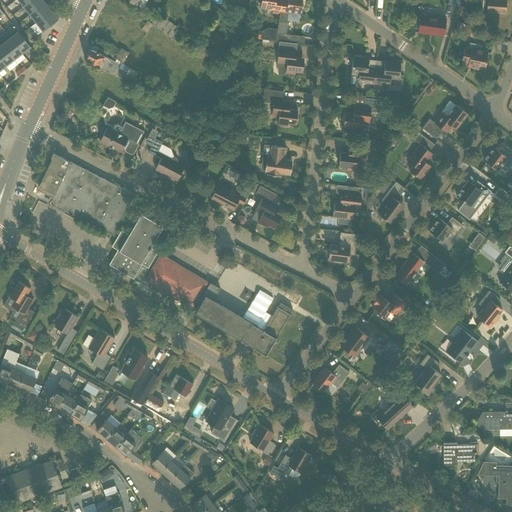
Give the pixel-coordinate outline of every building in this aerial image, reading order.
[(43,0),(31,0),(24,7),(30,15),(45,3),(43,0)] [(129,0),(129,2),(144,9),(147,0),(129,0)] [(262,0),(261,7),(274,9),(273,13),(280,14),(281,0),(262,0)] [(302,2),(302,0),(281,0),(280,14),(279,21),(286,22),(287,22),(288,12),(300,14),(301,8),(302,8),(303,7),(304,6),(304,5),(304,4),(304,3),(303,3),(303,2),(302,2)] [(479,10),(487,11),(486,12),(506,13),(506,0),(479,0),(479,3),(479,10)] [(45,3),(30,15),(36,23),(51,10),(45,3)] [(58,19),(58,18),(58,19),(51,10),(36,23),(42,31),(58,19)] [(159,14),(151,23),(153,24),(171,37),(178,28),(159,14)] [(419,25),(418,32),(428,34),(429,33),(433,33),(434,34),(434,35),(444,36),(446,19),(421,15),(419,15),(417,16),(416,23),(417,25),(419,25)] [(151,23),(148,20),(142,29),(147,33),(153,24),(151,23)] [(279,21),(278,29),(277,33),(286,34),(288,22),(287,22),(286,22),(279,21)] [(463,33),(475,38),(479,30),(467,25),(463,33)] [(34,35),(35,34),(30,28),(25,32),(31,40),(35,36),(34,35)] [(276,41),(277,33),(262,30),(262,35),(261,39),(276,41)] [(30,47),(18,31),(18,32),(10,38),(22,53),(30,47)] [(217,31),(212,38),(219,43),(224,36),(217,31)] [(286,34),(277,33),(276,41),(279,41),(291,43),(292,35),(286,34)] [(2,44),(14,60),(22,53),(10,38),(2,44)] [(291,43),(279,41),(279,48),(293,50),(294,43),(291,43)] [(192,52),(205,61),(211,52),(199,43),(192,52)] [(2,44),(0,45),(0,58),(6,66),(9,69),(17,63),(14,60),(2,44)] [(484,70),(488,52),(464,47),(461,62),(468,64),(468,67),(484,70)] [(106,55),(91,48),(86,59),(100,66),(99,67),(107,71),(115,75),(116,76),(116,75),(124,80),(128,72),(119,68),(121,64),(105,56),(106,55)] [(116,57),(124,62),(129,53),(121,48),(116,57)] [(295,74),(295,71),(302,72),(303,64),(302,63),(302,58),(296,57),(296,50),(293,50),(279,48),(277,62),(286,64),(285,73),(295,74)] [(376,63),(376,64),(368,63),(369,58),(353,56),(353,58),(351,57),(350,58),(349,63),(350,64),(352,65),(351,74),(359,74),(358,82),(374,83),(377,63),(376,63)] [(374,83),(390,85),(391,78),(399,79),(400,70),(403,70),(404,64),(401,63),(401,62),(385,60),(385,65),(377,65),(377,63),(374,83)] [(244,72),(235,76),(239,84),(248,80),(244,72)] [(262,88),(260,101),(273,103),(272,114),(279,115),(278,125),(288,126),(288,123),(296,124),(298,110),(289,109),(288,107),(288,101),(283,100),(284,91),(262,88)] [(112,108),(116,102),(107,97),(102,105),(108,108),(112,108)] [(345,113),(343,127),(352,128),(351,130),(361,132),(362,122),(369,123),(371,111),(380,112),(381,100),(365,98),(364,107),(357,106),(356,112),(353,113),(345,113)] [(455,104),(451,101),(435,122),(429,118),(422,128),(437,139),(444,130),(447,132),(452,126),(455,126),(457,127),(468,114),(464,111),(464,110),(460,107),(459,107),(455,104)] [(394,121),(402,122),(403,115),(395,113),(394,121)] [(413,139),(419,132),(422,128),(411,120),(402,133),(413,140),(413,139)] [(107,127),(100,142),(109,147),(110,146),(121,152),(128,139),(138,144),(144,131),(126,121),(121,130),(115,132),(107,127)] [(165,134),(162,139),(168,142),(171,137),(165,134)] [(161,158),(155,169),(177,181),(184,167),(177,163),(178,161),(177,158),(174,156),(171,149),(162,144),(163,142),(155,139),(149,152),(161,158)] [(196,148),(198,144),(189,139),(187,143),(196,148)] [(372,143),(371,152),(384,154),(385,144),(372,143)] [(429,151),(420,144),(407,161),(412,165),(409,170),(420,179),(429,168),(427,166),(426,162),(432,153),(429,151)] [(267,157),(265,171),(268,171),(267,174),(280,176),(280,173),(290,174),(292,160),(282,159),(284,147),(271,145),(270,157),(267,157)] [(366,148),(350,146),(349,147),(352,147),(352,151),(349,151),(349,153),(340,152),(339,166),(347,167),(347,170),(356,171),(358,162),(365,162),(366,148)] [(491,152),(484,160),(497,170),(502,164),(507,168),(511,162),(511,150),(507,146),(501,153),(496,149),(492,153),(491,152)] [(70,162),(53,153),(51,158),(52,159),(45,172),(61,180),(70,162)] [(135,194),(72,162),(70,162),(61,180),(54,194),(50,203),(114,235),(135,194)] [(233,171),(230,176),(239,181),(242,176),(233,171)] [(61,180),(45,172),(39,186),(40,187),(54,194),(61,180)] [(377,175),(375,186),(383,193),(391,183),(379,175),(377,175)] [(256,179),(250,176),(240,195),(241,195),(246,198),(256,179)] [(356,184),(372,186),(373,177),(357,176),(356,184)] [(474,185),(468,180),(456,195),(464,202),(457,210),(469,219),(476,210),(470,205),(481,191),(487,196),(490,191),(477,181),(474,185)] [(241,195),(240,195),(235,192),(236,190),(232,188),(231,190),(218,184),(216,188),(214,187),(212,188),(210,190),(209,192),(210,195),(212,196),(217,199),(216,200),(233,210),(241,195)] [(276,193),(260,185),(256,193),(263,197),(256,210),(262,214),(258,222),(266,227),(267,224),(275,228),(282,216),(274,212),(275,209),(273,208),(276,203),(272,201),(276,193)] [(360,208),(362,191),(372,192),(372,189),(362,188),(349,186),(351,187),(350,193),(341,192),(340,201),(335,201),(333,217),(338,217),(338,224),(350,225),(351,219),(353,219),(354,207),(360,208)] [(511,198),(511,196),(500,187),(494,194),(507,204),(511,198)] [(374,210),(378,214),(391,223),(401,210),(399,209),(402,204),(397,200),(399,196),(390,189),(374,210)] [(118,250),(109,264),(134,279),(142,264),(148,268),(158,252),(150,247),(163,226),(141,214),(129,234),(122,230),(112,246),(118,250)] [(244,224),(245,221),(244,217),(241,216),(238,217),(236,220),(237,223),(240,225),(244,224)] [(436,222),(429,231),(442,241),(447,235),(452,239),(463,225),(452,217),(446,224),(441,219),(437,224),(436,222)] [(342,262),(342,261),(348,261),(349,255),(354,255),(356,235),(341,233),(340,241),(341,241),(341,246),(330,245),(330,248),(328,248),(327,255),(329,256),(328,259),(335,260),(334,262),(342,262)] [(479,233),(474,239),(469,245),(475,250),(485,237),(479,233)] [(492,233),(488,238),(494,243),(498,237),(492,233)] [(499,282),(511,291),(511,247),(510,246),(505,252),(507,254),(497,268),(505,274),(499,282)] [(413,252),(395,275),(406,284),(424,261),(413,252)] [(198,297),(201,298),(203,295),(205,287),(207,283),(161,255),(146,280),(192,308),(198,297)] [(141,280),(147,269),(142,266),(136,277),(141,280)] [(460,290),(464,284),(457,279),(453,284),(460,290)] [(16,319),(26,325),(34,311),(27,307),(32,300),(26,297),(31,288),(19,281),(14,288),(12,287),(7,294),(10,295),(9,296),(17,301),(13,308),(20,312),(16,319)] [(240,340),(247,344),(247,343),(253,346),(252,347),(266,355),(273,343),(274,343),(274,342),(273,342),(285,323),(286,323),(285,322),(290,314),(291,315),(291,314),(290,314),(293,309),(280,302),(278,306),(277,306),(277,307),(273,315),(272,315),(272,316),(264,330),(251,323),(252,322),(251,322),(251,323),(213,301),(221,289),(210,283),(203,295),(201,298),(200,299),(202,300),(195,312),(241,339),(240,340)] [(501,300),(489,290),(478,304),(483,308),(477,315),(483,321),(482,322),(490,328),(498,317),(497,316),(502,309),(496,305),(501,300)] [(378,311),(377,313),(377,314),(376,315),(383,320),(390,311),(396,316),(401,309),(404,312),(413,299),(403,292),(399,297),(394,294),(388,301),(380,294),(371,306),(378,311)] [(63,354),(70,342),(76,331),(71,328),(78,316),(65,309),(62,313),(61,312),(57,318),(59,319),(55,326),(67,334),(58,351),(63,354)] [(355,327),(340,346),(354,357),(369,337),(355,327)] [(15,339),(16,338),(18,334),(8,328),(2,342),(10,346),(13,338),(15,339)] [(31,329),(27,337),(35,341),(39,334),(31,329)] [(115,337),(100,329),(94,338),(89,335),(83,344),(98,353),(92,363),(103,369),(110,356),(105,353),(115,337)] [(461,363),(477,341),(463,329),(445,352),(458,362),(459,361),(461,363)] [(24,343),(26,338),(18,334),(16,338),(24,343)] [(34,343),(26,338),(24,343),(31,347),(34,343)] [(393,360),(402,348),(390,339),(381,351),(393,360)] [(35,348),(33,352),(41,357),(43,352),(35,348)] [(131,353),(129,352),(124,359),(127,361),(121,370),(135,379),(148,357),(134,349),(131,353)] [(7,350),(0,366),(0,379),(7,383),(13,369),(19,355),(7,350)] [(439,363),(427,354),(420,364),(425,368),(414,382),(422,388),(420,390),(428,396),(433,389),(431,387),(441,374),(435,369),(439,363)] [(56,361),(52,368),(59,373),(63,366),(56,361)] [(324,367),(312,383),(313,384),(312,385),(318,392),(321,389),(324,392),(331,382),(337,388),(349,372),(339,364),(332,373),(324,367)] [(18,387),(24,374),(13,369),(7,383),(18,387)] [(102,380),(106,374),(100,370),(96,377),(102,380)] [(132,398),(142,404),(158,377),(148,371),(132,398)] [(87,377),(78,372),(76,377),(84,382),(87,377)] [(43,385),(35,382),(36,379),(24,374),(18,387),(30,392),(31,391),(39,395),(43,385)] [(193,384),(176,374),(169,385),(168,384),(163,392),(175,400),(178,395),(184,398),(193,384)] [(385,377),(380,381),(385,386),(389,382),(385,377)] [(61,379),(55,388),(48,401),(59,407),(66,394),(69,390),(72,385),(61,379)] [(89,379),(87,383),(95,388),(97,383),(89,379)] [(362,381),(357,388),(364,394),(370,387),(362,381)] [(69,390),(66,394),(59,407),(70,414),(80,396),(69,390)] [(163,402),(150,394),(145,403),(158,411),(163,402)] [(381,411),(373,417),(379,423),(381,422),(387,428),(385,430),(385,431),(403,414),(401,412),(410,404),(402,394),(382,412),(381,411)] [(80,396),(70,414),(81,420),(91,403),(80,396)] [(120,396),(114,406),(120,410),(124,404),(132,409),(135,405),(127,400),(120,396)] [(211,433),(224,440),(234,421),(229,418),(230,416),(229,415),(233,408),(218,399),(217,402),(211,398),(206,406),(212,410),(206,420),(215,426),(211,433)] [(484,435),(499,435),(500,429),(511,429),(511,402),(505,403),(505,410),(505,411),(498,411),(498,413),(494,413),(494,412),(482,412),(475,424),(484,428),(484,435)] [(143,415),(146,411),(138,406),(135,411),(143,415)] [(153,415),(146,411),(143,415),(151,420),(153,415)] [(203,431),(193,425),(196,419),(189,416),(183,427),(199,437),(203,431)] [(107,419),(97,430),(106,438),(116,427),(107,419)] [(256,429),(253,434),(254,435),(250,442),(262,450),(262,451),(268,454),(274,444),(269,441),(273,432),(260,425),(257,430),(256,429)] [(125,435),(116,427),(106,438),(116,447),(125,435)] [(129,431),(125,435),(116,447),(125,455),(135,444),(134,443),(138,439),(129,431)] [(183,433),(181,437),(189,442),(191,437),(183,433)] [(199,448),(202,443),(194,439),(191,443),(199,448)] [(225,446),(219,442),(216,447),(222,450),(225,446)] [(457,461),(475,461),(475,454),(477,454),(476,444),(457,444),(457,442),(443,443),(443,465),(457,465),(457,461)] [(210,448),(202,443),(199,448),(207,452),(210,448)] [(298,447),(291,459),(285,455),(278,468),(288,474),(292,476),(295,476),(297,476),(299,474),(300,472),(301,473),(306,463),(308,464),(309,463),(311,462),(311,461),(311,460),(311,458),(310,457),(311,455),(298,447)] [(125,458),(138,465),(141,459),(129,452),(125,458)] [(162,452),(152,463),(161,471),(171,460),(162,452)] [(272,459),(267,455),(263,462),(268,466),(272,459)] [(170,480),(180,468),(183,465),(174,457),(171,460),(161,471),(170,480)] [(16,503),(61,486),(52,460),(7,477),(16,503)] [(499,475),(498,498),(507,498),(506,505),(511,504),(511,466),(496,465),(496,462),(489,462),(489,461),(483,461),(477,475),(495,475),(499,475)] [(170,480),(180,488),(194,473),(184,464),(170,480)] [(110,476),(114,474),(109,468),(105,470),(110,476)] [(120,471),(100,483),(104,490),(115,483),(117,487),(122,484),(125,488),(129,486),(120,471)] [(238,485),(242,482),(237,475),(233,478),(238,485)] [(94,485),(100,482),(97,476),(91,479),(94,485)] [(248,489),(242,482),(238,485),(244,492),(248,489)] [(122,486),(119,487),(114,488),(108,491),(109,495),(105,496),(109,506),(111,511),(124,511),(122,505),(128,503),(126,498),(122,486)] [(91,492),(89,487),(74,492),(78,502),(84,500),(82,495),(91,492)] [(261,488),(255,492),(259,498),(264,494),(261,488)] [(207,492),(205,493),(193,502),(200,511),(201,511),(213,504),(217,501),(209,490),(207,492)] [(232,494),(236,500),(242,496),(238,490),(232,494)] [(247,494),(250,496),(255,504),(259,501),(251,491),(247,494)] [(65,501),(64,493),(57,494),(58,502),(65,501)]
